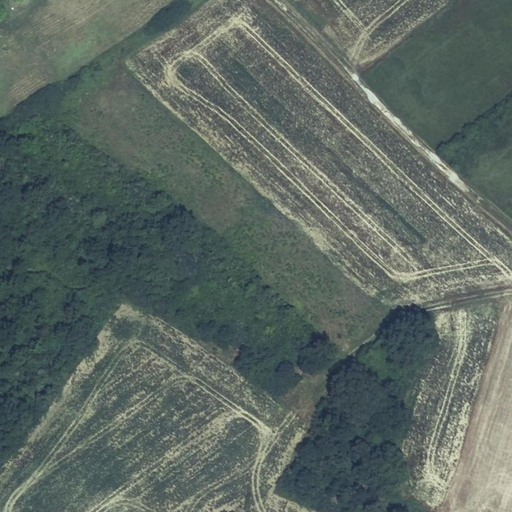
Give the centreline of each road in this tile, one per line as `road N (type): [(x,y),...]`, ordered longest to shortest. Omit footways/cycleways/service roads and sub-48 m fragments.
road 1 (track): [(511,226),(279,0)]
road 2 (track): [(318,400),(395,320),(511,289)]
